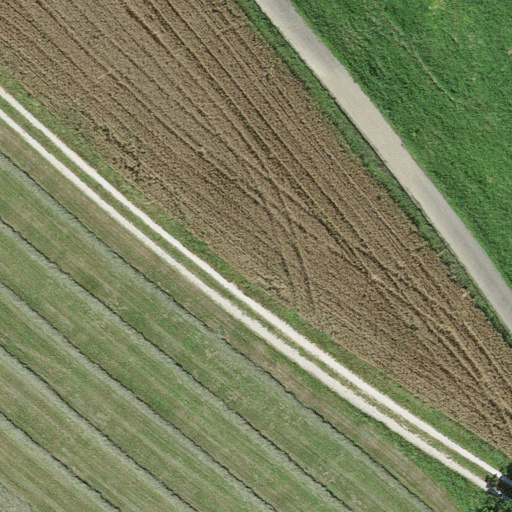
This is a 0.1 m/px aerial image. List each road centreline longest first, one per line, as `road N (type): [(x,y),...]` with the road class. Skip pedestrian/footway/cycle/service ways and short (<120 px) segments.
road 1 (track): [(511,493),(207,279),(0,99)]
road 2 (track): [(270,0),(511,316)]
